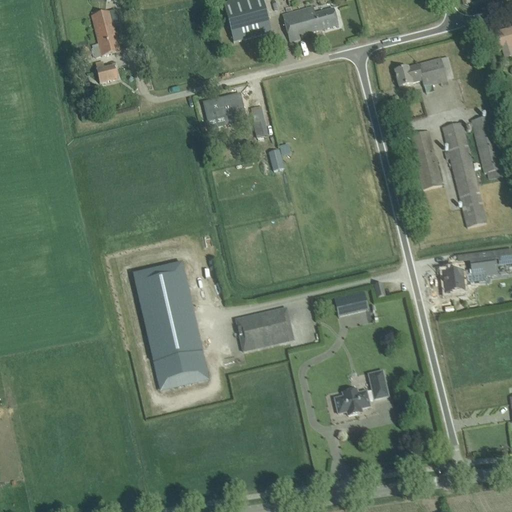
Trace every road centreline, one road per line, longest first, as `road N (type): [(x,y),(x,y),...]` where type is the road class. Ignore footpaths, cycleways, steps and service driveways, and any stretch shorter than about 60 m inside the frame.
road 1 (unclassified): [(459,479),(358,53)]
road 2 (tertiary): [(255,511),(459,479)]
road 3 (unclassified): [(160,106),(358,53)]
